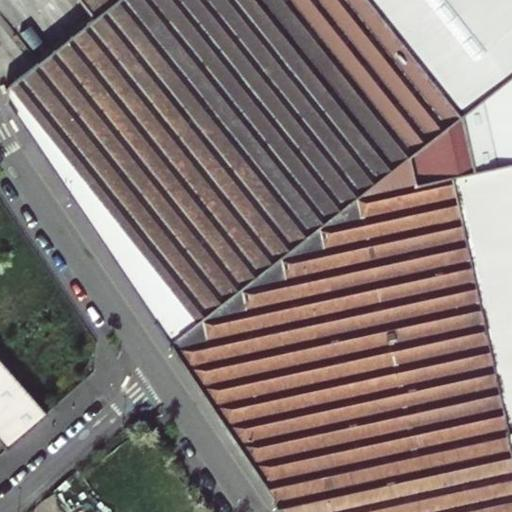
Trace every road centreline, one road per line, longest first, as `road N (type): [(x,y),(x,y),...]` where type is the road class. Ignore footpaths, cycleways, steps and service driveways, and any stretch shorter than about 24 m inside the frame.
road 1 (tertiary): [(158,374),(0,135)]
road 2 (residential): [(158,374),(0,511)]
road 3 (tertiary): [(252,511),(158,374)]
